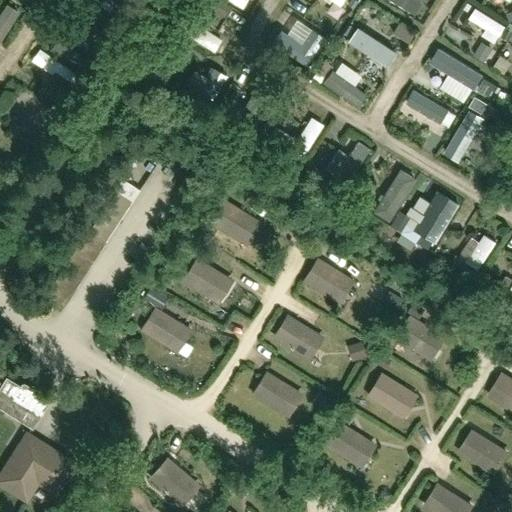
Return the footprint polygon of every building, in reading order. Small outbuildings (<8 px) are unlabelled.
[(210,228),(246,252),(262,228),(225,205),(210,228)] [(181,283),(217,307),(232,283),(196,260),(181,283)] [(303,284),(339,308),(354,285),(318,261),(303,284)] [(139,334),(175,357),(190,334),(154,310),(139,334)] [(272,339),(308,363),(324,339),(287,316),(272,339)] [(394,341),(430,364),(446,341),(410,317),(394,341)] [(250,398),(286,421),(301,398),(265,374),(250,398)] [(488,398),(511,413),(511,380),(503,375),(488,398)] [(364,399),(401,423),(416,400),(380,376),(364,399)] [(46,405),(3,379),(0,383),(0,417),(23,431),(29,435),(46,405)] [(325,449),(361,472),(376,449),(340,425),(325,449)] [(76,465),(23,431),(0,470),(0,491),(24,506),(35,489),(55,499),(76,465)] [(457,455),(493,479),(509,456),(472,432),(457,455)] [(152,476),(182,503),(201,482),(171,455),(152,476)] [(422,508),(427,511),(471,511),(474,509),(437,485),(422,508)]
